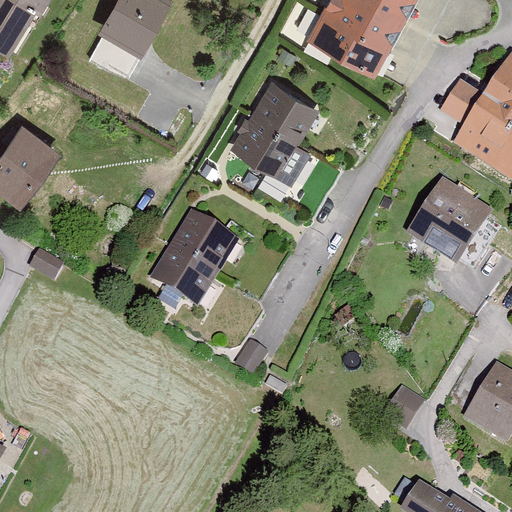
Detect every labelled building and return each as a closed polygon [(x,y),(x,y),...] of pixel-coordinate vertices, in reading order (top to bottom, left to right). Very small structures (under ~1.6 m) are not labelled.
[(0,0),(0,43),(9,49),(31,11),(38,15),(47,0),(0,0)] [(166,0),(121,0),(107,27),(141,46),(166,0)] [(336,0),(317,36),(371,65),(405,0),(336,0)] [(127,80),(141,55),(106,35),(92,59),(127,80)] [(511,66),(489,103),(463,86),(447,112),(475,129),(464,146),(511,176),(511,66)] [(314,113),(273,87),(236,144),(291,179),(306,156),(292,147),(314,113)] [(54,152),(24,132),(0,166),(0,185),(21,200),(54,152)] [(488,216),(445,188),(415,232),(458,260),(488,216)] [(233,244),(193,220),(158,279),(198,303),(233,244)] [(62,268),(42,255),(34,268),(55,280),(62,268)] [(511,429),(511,379),(500,372),(473,417),(507,437),(511,429)] [(425,402),(405,389),(387,416),(407,429),(425,402)] [(453,509),(420,490),(407,511),(408,511),(463,511),(455,507),(453,509)]
